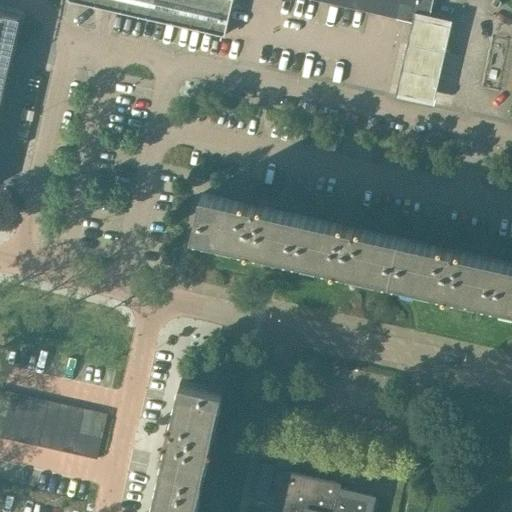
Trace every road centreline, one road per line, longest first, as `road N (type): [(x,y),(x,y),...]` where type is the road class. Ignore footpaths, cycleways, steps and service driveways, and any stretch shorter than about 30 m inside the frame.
road 1 (residential): [(511,378),(153,298)]
road 2 (residential): [(157,123),(511,204)]
road 3 (unclassified): [(511,135),(168,66)]
road 4 (unclassified): [(18,263),(71,39),(168,66)]
road 5 (residential): [(105,511),(153,298)]
road 6 (unclassified): [(157,123),(123,286)]
